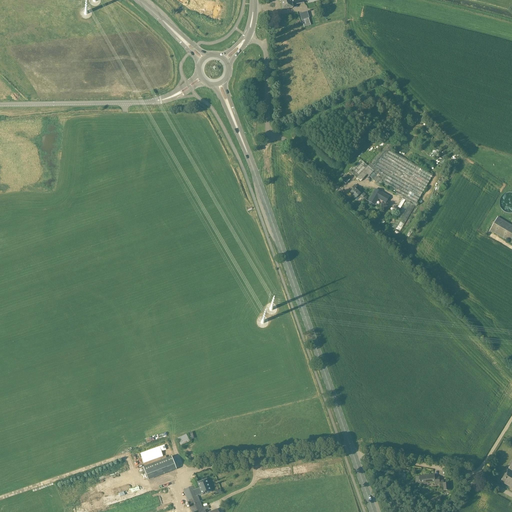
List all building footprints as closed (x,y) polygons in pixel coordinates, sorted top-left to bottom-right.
[(278,0),(279,1),(280,1),(282,10),(293,8),(292,6),(304,3),(303,0),(278,0)] [(311,25),(308,18),(309,18),(307,11),(299,14),(301,21),(304,20),(305,22),(302,23),(304,27),(311,25)] [(390,150),(395,145),(390,141),(368,166),(367,166),(361,159),(352,168),(349,172),(352,174),(356,178),(361,182),(367,175),(369,177),(369,176),(379,185),(381,183),(382,183),(387,186),(396,191),(394,194),(405,200),(400,209),(395,207),(392,212),(397,214),(390,226),(400,232),(415,206),(416,206),(418,204),(417,203),(433,175),(421,168),(390,150)] [(351,188),(353,190),(350,193),(356,198),(358,195),(362,199),(366,195),(355,185),(351,188)] [(390,197),(382,193),(375,189),(373,193),(372,193),(371,195),(372,195),(368,201),(369,202),(368,204),(372,206),(373,204),(375,205),(378,199),(386,203),(390,197)] [(503,200),(503,210),(511,209),(511,194),(504,194),(504,200),(503,200)] [(511,225),(498,217),(489,231),(511,244),(511,225)] [(181,445),(191,441),(188,434),(179,438),(181,445)] [(180,470),(176,457),(144,466),(148,479),(180,470)] [(511,464),(509,469),(501,482),(511,488),(511,464)] [(419,476),(415,477),(416,484),(420,483),(420,485),(428,484),(428,483),(434,482),(435,484),(440,483),(440,481),(439,477),(435,477),(435,475),(419,476)] [(191,511),(205,511),(205,510),(203,511),(197,495),(201,494),(202,495),(211,492),(206,479),(197,483),(199,488),(195,490),(193,486),(183,490),(191,511)]
